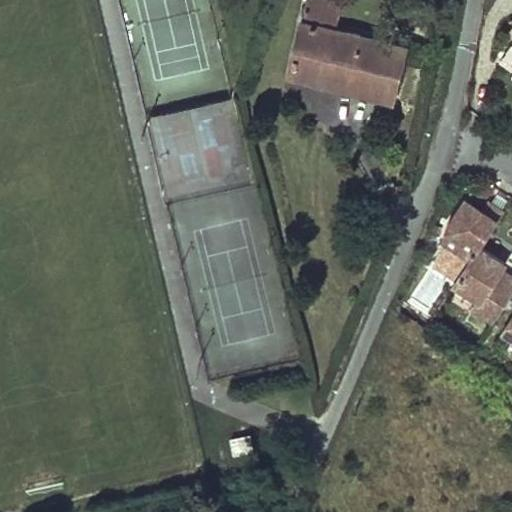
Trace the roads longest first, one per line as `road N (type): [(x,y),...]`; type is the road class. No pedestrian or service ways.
road 1 (residential): [(287,511),(445,139)]
road 2 (residential): [(445,139),(468,0)]
